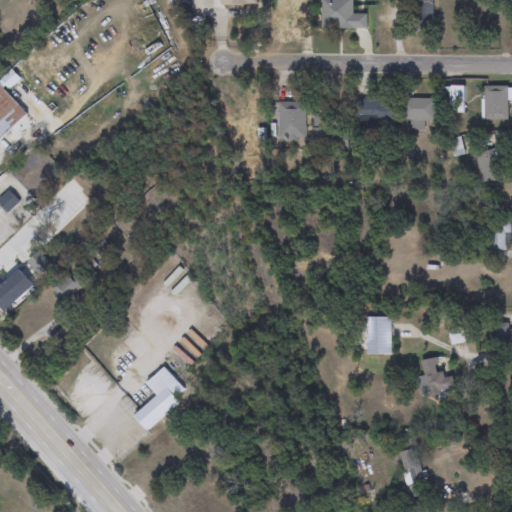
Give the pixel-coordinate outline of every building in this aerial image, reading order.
[(321,29),(321,0),(353,0),(353,29),(321,29)] [(304,2),(304,25),(273,25),(273,2),(304,2)] [(432,31),(411,31),(411,2),(432,2),(432,31)] [(0,86),(27,116),(0,140),(0,86)] [(463,86),(463,111),(445,111),(445,86),(463,86)] [(511,100),(507,100),(507,120),(482,120),(482,87),(511,87),(511,100)] [(409,120),(401,120),(401,99),(435,99),(435,121),(423,121),(423,130),(409,130),(409,120)] [(392,120),(353,120),(353,101),(392,101),(392,120)] [(304,103),(304,140),(277,140),(277,103),(304,103)] [(312,148),(312,117),(348,118),(347,148),(312,148)] [(503,180),(479,182),(476,152),(500,150),(503,180)] [(19,203),(8,213),(0,205),(0,199),(8,192),(19,203)] [(510,220),(510,251),(485,251),(485,220),(510,220)] [(366,318),(391,318),(391,355),(366,355),(366,318)] [(419,361),(438,358),(441,378),(452,377),(454,392),(424,396),(419,361)] [(178,403),(146,431),(134,416),(157,397),(146,384),(164,368),(183,391),(175,398),(178,403)] [(413,489),(406,489),(405,450),(421,450),(423,493),(413,493),(413,489)]
